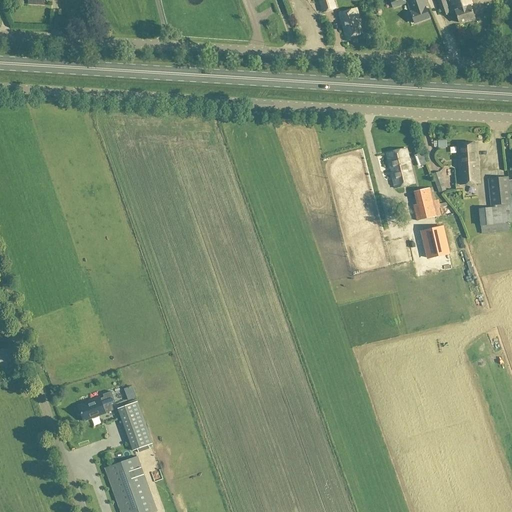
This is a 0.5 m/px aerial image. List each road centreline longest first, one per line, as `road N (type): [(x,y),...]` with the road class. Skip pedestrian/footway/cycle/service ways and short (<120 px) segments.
road 1 (primary): [(511,95),(0,64)]
road 2 (unclassified): [(511,120),(0,90)]
road 3 (unclassified): [(511,68),(0,38)]
road 4 (unclassified): [(82,511),(0,286)]
